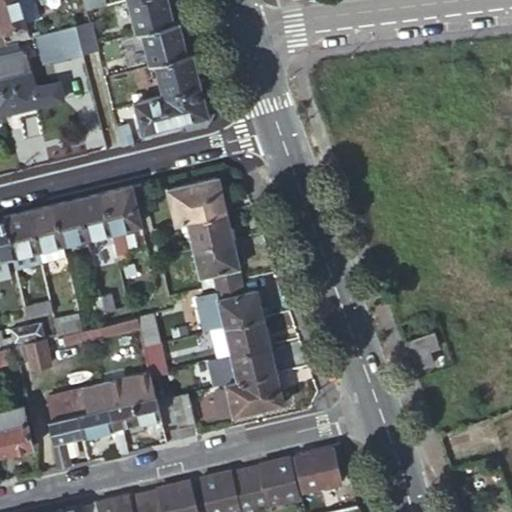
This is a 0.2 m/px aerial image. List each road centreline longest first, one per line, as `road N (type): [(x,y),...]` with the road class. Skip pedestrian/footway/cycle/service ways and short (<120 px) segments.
road 1 (residential): [(378,407),(0,497)]
road 2 (tertiary): [(275,123),(378,407)]
road 3 (residential): [(0,194),(275,123)]
road 4 (residential): [(483,0),(266,24)]
